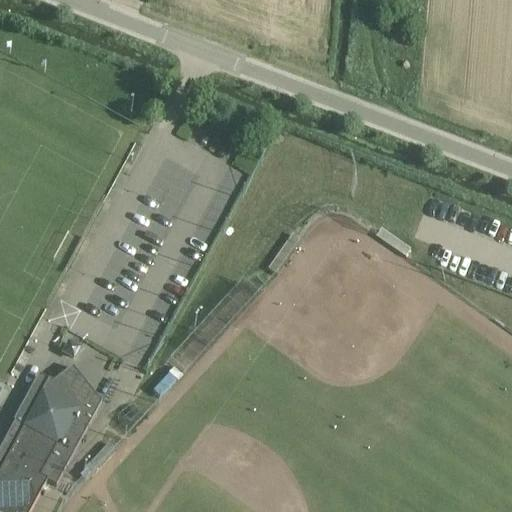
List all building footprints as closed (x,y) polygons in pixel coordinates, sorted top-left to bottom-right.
[(411,250),(381,229),(377,234),(376,236),(406,257),(411,250)] [(299,239),(292,234),(267,268),(274,274),(299,239)] [(74,359),(80,348),(68,341),(61,353),(74,359)] [(0,447),(0,475),(19,485),(23,479),(15,475),(20,466),(47,480),(46,482),(55,487),(100,406),(100,405),(101,404),(71,369),(53,384),(47,381),(47,383),(38,378),(14,423),(0,447)] [(84,482),(114,450),(107,443),(78,475),(84,482)] [(19,485),(0,475),(0,511),(29,511),(46,482),(47,480),(20,466),(15,475),(23,479),(19,485)]
